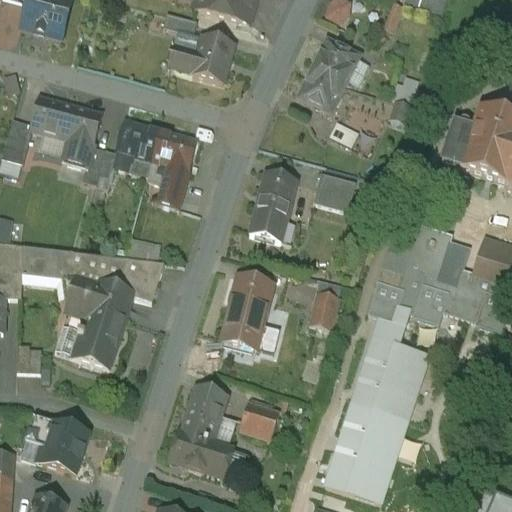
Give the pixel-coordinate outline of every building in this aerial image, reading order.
[(0,0),(0,2),(23,9),(25,0),(0,0)] [(64,0),(30,0),(30,2),(29,2),(21,34),(61,45),(69,13),(62,11),(64,0)] [(255,0),(189,0),(197,2),(194,14),(248,29),(255,0)] [(345,29),(355,5),(342,0),(331,0),(324,21),(345,29)] [(404,0),(403,5),(443,18),(448,0),(404,0)] [(382,31),(392,37),(406,15),(396,9),(382,31)] [(165,30),(195,36),(197,25),(167,19),(165,30)] [(232,51),(202,42),(192,80),(222,89),(232,51)] [(359,61),(326,45),(312,74),(344,90),(359,61)] [(344,90),(312,74),(298,103),(330,119),(344,90)] [(102,121),(38,103),(30,131),(29,136),(32,136),(67,146),(61,168),(85,175),(87,175),(93,153),(102,121)] [(409,112),(396,107),(390,126),(403,130),(409,112)] [(511,124),(480,114),(472,136),(455,130),(442,168),(459,173),(458,175),(511,192),(511,124)] [(337,125),(330,140),(352,150),(359,136),(337,125)] [(30,131),(12,126),(1,165),(22,171),(32,136),(29,136),(30,131)] [(159,137),(138,131),(133,149),(137,150),(133,165),(144,168),(144,167),(150,168),(159,137)] [(197,147),(159,137),(150,168),(188,179),(197,147)] [(93,153),(87,175),(85,175),(81,187),(95,191),(104,157),(93,153)] [(296,186),(265,177),(246,241),(278,250),(296,186)] [(343,187),(321,181),(314,207),(336,213),(343,187)] [(451,242),(418,232),(403,281),(380,274),(375,291),(376,291),(367,322),(393,331),(397,317),(412,323),(412,325),(438,333),(442,320),(475,330),(474,332),(500,341),(510,310),(511,310),(511,308),(511,262),(511,263),(511,262),(511,256),(484,247),(473,280),(460,276),(455,293),(437,287),(451,242)] [(159,260),(160,248),(132,244),(130,256),(159,260)] [(22,253),(0,250),(0,303),(4,304),(20,305),(21,281),(22,253)] [(64,258),(22,253),(21,281),(61,286),(61,285),(64,258)] [(128,266),(64,258),(61,285),(74,287),(118,294),(128,266)] [(163,270),(128,266),(118,294),(133,299),(132,302),(151,308),(163,270)] [(271,291),(237,282),(221,346),(255,355),(271,291)] [(316,295),(341,301),(344,289),(319,284),(316,295)] [(118,294),(74,287),(70,299),(76,301),(70,321),(85,326),(81,339),(77,338),(77,337),(75,337),(74,336),(73,339),(76,340),(76,341),(78,341),(72,363),(109,375),(132,302),(133,299),(118,294)] [(338,304),(317,299),(308,332),(330,337),(338,304)] [(74,336),(63,333),(55,357),(72,363),(78,341),(76,341),(76,340),(73,339),(74,336)] [(29,351),(17,351),(16,379),(40,380),(41,356),(29,355),(29,351)] [(228,404),(196,394),(182,440),(213,450),(228,404)] [(279,421),(249,411),(240,437),(279,450),(286,430),(277,427),(279,421)] [(87,438),(48,426),(39,454),(45,455),(41,470),(74,481),(87,438)] [(182,440),(180,439),(171,468),(187,473),(189,476),(200,479),(203,478),(224,485),(233,456),(213,450),(182,440)] [(12,460),(0,458),(0,483),(11,484),(12,460)] [(11,484),(0,483),(0,499),(9,500),(11,484)] [(8,511),(9,500),(0,499),(0,511),(8,511)] [(62,511),(35,503),(32,511),(62,511)]
